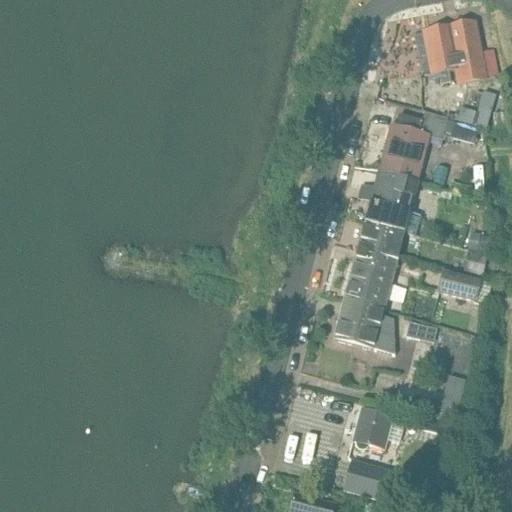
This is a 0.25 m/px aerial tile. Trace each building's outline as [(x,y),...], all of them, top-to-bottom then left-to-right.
[(487,83),(476,23),(421,34),(429,78),(453,74),(456,89),(487,83)] [(394,131),(429,140),(442,143),(448,121),(424,114),(421,125),(398,118),(394,131)] [(378,176),(416,186),(429,140),(394,131),(390,130),(378,176)] [(403,236),(416,186),(378,176),(365,226),(403,236)] [(403,236),(365,226),(364,225),(357,253),(365,255),(365,254),(372,255),(372,253),(397,260),(403,236)] [(477,253),(488,255),(488,240),(479,238),(477,253)] [(467,252),(463,273),(482,277),(486,256),(467,252)] [(353,266),(343,305),(382,315),(397,260),(372,253),(372,255),(365,254),(365,255),(357,253),(353,266)] [(441,274),(437,296),(454,301),(476,306),(476,304),(485,306),(487,306),(491,290),(492,288),(486,287),(481,285),(481,283),(441,274)] [(343,305),(332,342),(372,353),(373,352),(393,358),(392,323),(380,320),(382,315),(343,305)] [(409,325),(404,342),(420,346),(424,329),(409,325)] [(420,399),(415,398),(411,414),(439,421),(441,414),(457,418),(465,385),(448,379),(442,402),(421,397),(420,399)] [(386,443),(398,446),(404,424),(361,412),(352,444),(384,453),(386,443)] [(351,467),(344,494),(382,504),(390,477),(351,467)] [(294,498),(289,511),(334,511),(336,509),(294,498)]
